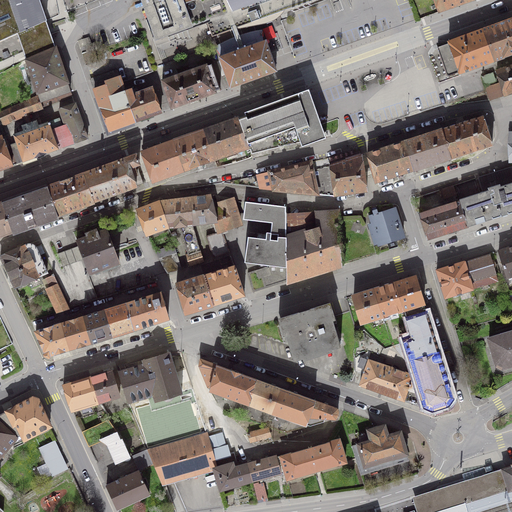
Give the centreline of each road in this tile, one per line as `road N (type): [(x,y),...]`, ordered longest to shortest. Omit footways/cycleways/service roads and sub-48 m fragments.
road 1 (residential): [(506,121),(495,106),(472,106),(202,175),(180,192)]
road 2 (residential): [(181,332),(443,431)]
road 3 (residential): [(420,257),(181,332)]
road 4 (primary): [(322,71),(103,149)]
road 5 (residential): [(180,192),(338,202),(403,190)]
road 6 (residential): [(181,332),(210,406),(244,447),(331,430)]
road 7 (residential): [(180,192),(0,248)]
road 8 (residential): [(125,0),(66,40),(103,149)]
road 9 (residential): [(450,451),(417,486),(289,511)]
road 10 (residential): [(420,257),(464,394),(463,422)]
road 11 (tertiary): [(103,511),(41,375)]
road 12 (residential): [(181,332),(41,375)]
road 13 (residential): [(403,190),(495,158),(506,121)]
